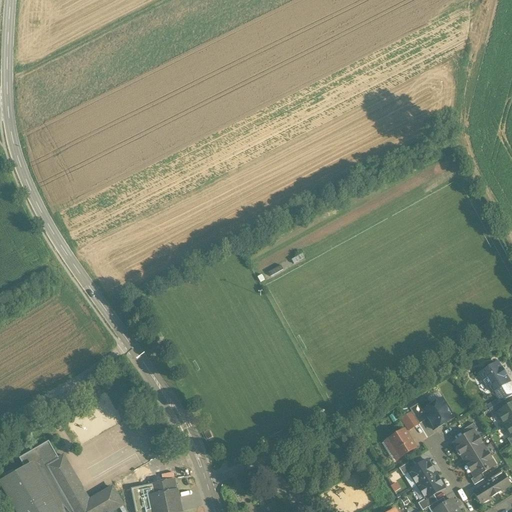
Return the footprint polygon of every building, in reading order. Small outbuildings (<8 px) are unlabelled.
[(509,383),(497,364),(493,367),(488,366),(487,370),(479,376),(483,382),(486,387),(488,386),(492,393),(507,384),(509,383)] [(511,391),(507,384),(494,392),(501,403),(511,396),(511,391)] [(442,400),(435,405),(429,404),(428,409),(422,413),(426,420),(433,431),(436,429),(438,429),(443,426),(444,424),(453,418),(442,400)] [(504,402),(489,411),(493,418),(496,415),(508,408),(504,402)] [(511,404),(508,408),(496,415),(503,427),(511,421),(511,404)] [(422,413),(418,405),(409,410),(412,414),(419,425),(426,420),(422,413)] [(412,414),(401,420),(408,431),(419,425),(412,414)] [(511,421),(503,427),(510,438),(511,439),(511,437),(511,421)] [(474,425),(463,431),(466,436),(473,432),(474,432),(477,430),(474,425)] [(404,432),(388,441),(392,446),(388,449),(392,455),(395,452),(399,459),(415,449),(404,432)] [(466,436),(453,444),(474,478),(474,479),(481,475),(495,466),(474,432),(473,432),(466,436)] [(71,511),(45,467),(55,461),(56,461),(53,455),(55,453),(48,441),(18,459),(24,469),(2,482),(19,511),(71,511)] [(59,459),(56,461),(55,461),(68,483),(76,479),(63,457),(59,459)] [(89,502),(76,479),(68,483),(55,461),(45,467),(71,511),(111,511),(122,506),(112,488),(89,502)] [(412,461),(399,470),(403,477),(409,474),(408,473),(416,468),(412,461)] [(416,468),(408,473),(409,474),(417,487),(435,475),(427,462),(416,468)] [(499,471),(486,479),(489,484),(501,477),(502,476),(499,471)] [(292,479),(288,472),(284,474),(287,482),(292,479)] [(435,475),(417,487),(425,500),(425,501),(433,496),(444,489),(435,475)] [(485,480),(481,475),(474,479),(474,478),(471,481),(474,486),(485,480)] [(489,484),(475,492),(482,503),(508,487),(501,477),(489,484)] [(174,481),(153,485),(155,495),(151,496),(154,511),(181,511),(177,491),(176,491),(174,481)] [(302,483),(298,485),(303,496),(308,494),(302,483)] [(433,496),(425,501),(425,500),(418,505),(422,511),(428,509),(437,503),(433,496)] [(437,503),(428,509),(429,511),(433,511),(446,504),(443,499),(437,503)] [(446,504),(433,511),(458,511),(451,501),(446,504)]
